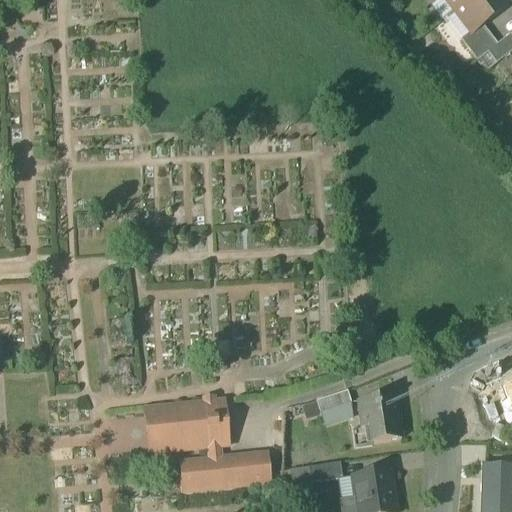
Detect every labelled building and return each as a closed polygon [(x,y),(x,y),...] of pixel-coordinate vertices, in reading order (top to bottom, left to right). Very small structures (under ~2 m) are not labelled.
[(445,0),(455,12),(471,0),(445,0)] [(471,0),(455,12),(471,34),(472,35),(508,8),(501,0),(471,0)] [(472,35),(471,34),(461,42),(477,63),(488,55),(487,55),(497,47),(482,27),(472,35)] [(511,38),(511,36),(497,47),(487,55),(488,55),(496,66),(511,53),(511,38)] [(348,393),(316,403),(320,416),(352,406),(348,393)] [(394,398),(359,404),(363,430),(370,429),(372,446),(401,442),(398,423),(397,423),(395,410),(396,410),(394,398)] [(222,400),(143,408),(148,455),(208,449),(219,448),(228,447),(222,400)] [(305,422),(318,419),(314,404),(302,407),(305,422)] [(219,448),(208,449),(210,463),(179,466),(182,496),(271,486),(268,457),(220,462),(219,448)] [(340,465),(309,470),(311,486),(343,481),(340,465)] [(511,511),(511,468),(481,466),(478,511),(511,511)] [(388,475),(352,480),(357,511),(395,511),(394,500),(392,500),(388,475)]
